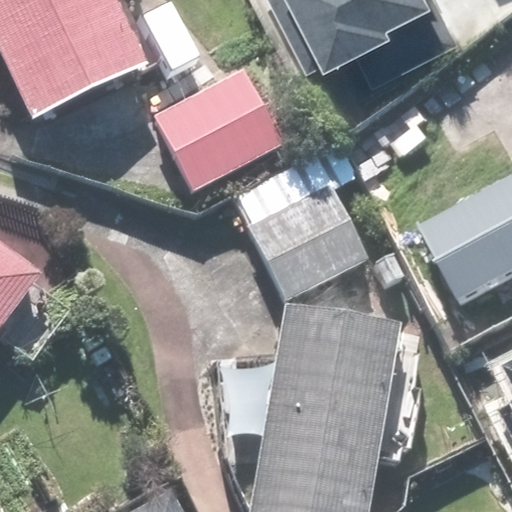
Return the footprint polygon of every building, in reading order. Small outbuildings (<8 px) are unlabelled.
[(0,0),(0,54),(37,129),(150,73),(113,0),(0,0)] [(471,15),(462,0),(282,0),(319,64),(358,42),(373,69),(471,15)] [(285,148),(245,78),(153,130),(193,200),(285,148)] [(290,312),(369,269),(329,197),(358,182),(341,150),(274,186),(291,216),(250,239),(290,312)] [(511,284),(511,189),(424,237),(464,311),(511,284)] [(0,340),(15,321),(47,344),(76,305),(0,249),(0,340)] [(373,511),(400,333),(282,315),(252,511),(373,511)] [(511,355),(499,362),(511,386),(511,355)] [(178,511),(171,498),(145,511),(178,511)]
